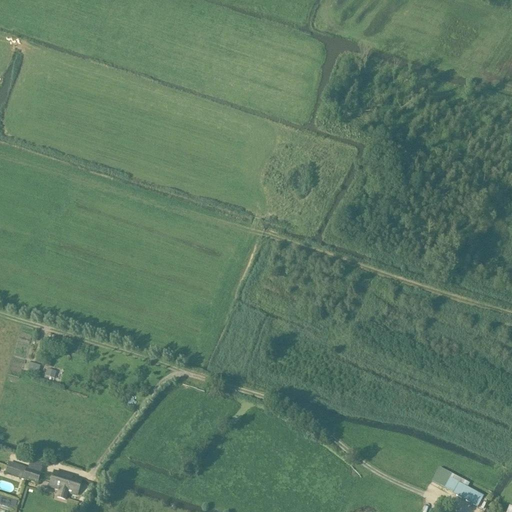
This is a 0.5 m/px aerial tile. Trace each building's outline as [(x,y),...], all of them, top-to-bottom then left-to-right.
[(37,375),(40,367),(30,364),(30,365),(27,363),(25,370),(28,371),(28,372),(37,375)] [(24,480),(37,484),(43,465),(30,461),(28,469),(9,464),(5,476),(24,481),(24,480)] [(439,469),(432,483),(444,489),(453,494),(459,484),(450,479),(452,475),(439,469)] [(77,485),(79,480),(54,472),(49,487),(59,490),(56,499),(65,501),(68,493),(74,495),(76,490),(77,489),(78,486),(77,485)] [(459,484),(467,489),(469,484),(461,480),(459,484)] [(453,494),(453,495),(477,508),(483,497),(467,489),(459,484),(453,494)] [(0,497),(0,505),(13,510),(14,510),(17,502),(0,497)]
